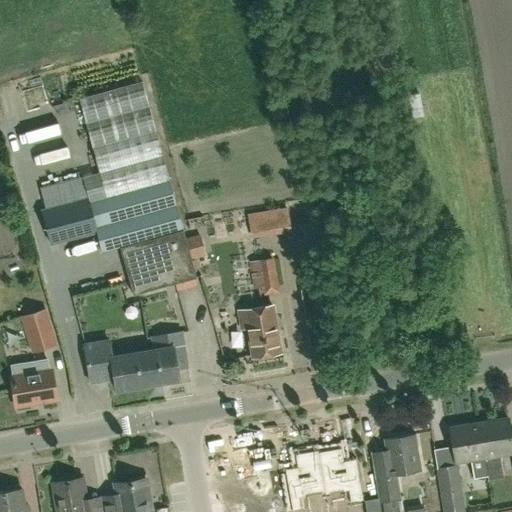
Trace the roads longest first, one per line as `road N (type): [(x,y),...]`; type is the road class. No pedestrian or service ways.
road 1 (unclassified): [(182,419),(511,361)]
road 2 (unclassified): [(0,448),(182,419)]
